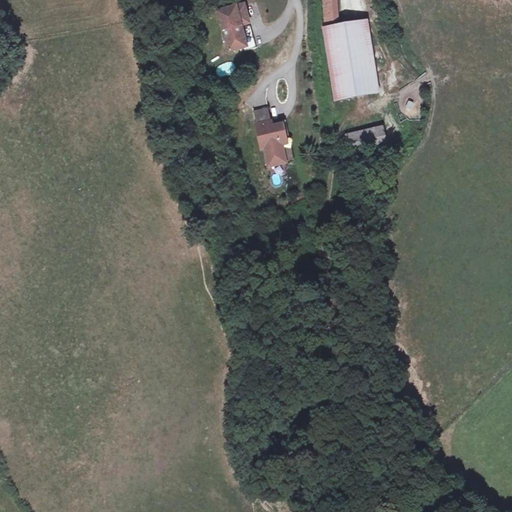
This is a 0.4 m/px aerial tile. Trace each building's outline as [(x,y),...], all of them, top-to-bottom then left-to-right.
[(332,0),(322,0),(325,29),(336,100),(354,96),(350,73),(373,69),(366,23),(334,28),(332,0)] [(237,7),(219,12),(229,52),(245,48),(239,26),(242,26),(250,24),(245,5),(237,7)] [(242,26),(239,26),(245,48),(247,47),(242,26)] [(373,69),(350,73),(354,96),(377,92),(373,69)] [(254,111),(256,125),(271,122),(268,108),(254,111)] [(282,145),(281,141),(286,140),(283,125),(272,127),(271,122),(256,125),(261,145),(264,144),(265,148),(268,166),(286,163),(282,145)] [(383,127),(346,135),(351,155),(387,147),(383,127)]
